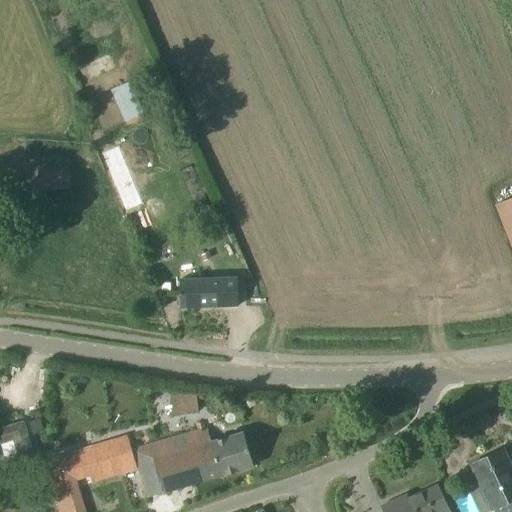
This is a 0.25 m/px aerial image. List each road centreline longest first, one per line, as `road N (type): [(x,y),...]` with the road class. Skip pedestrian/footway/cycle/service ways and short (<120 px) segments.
road 1 (tertiary): [(0,339),(234,373),(427,375)]
road 2 (unclassified): [(301,479),(407,437),(426,405),(427,375)]
